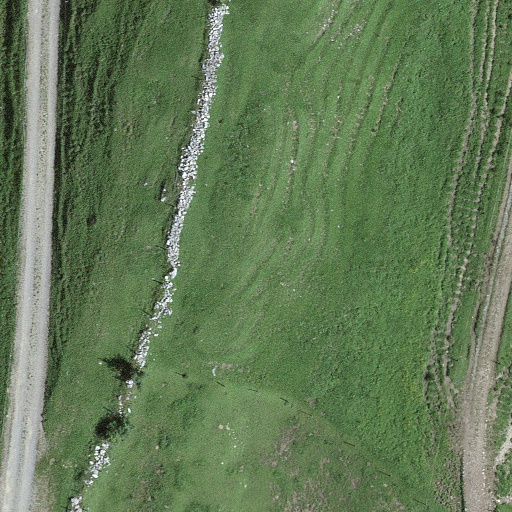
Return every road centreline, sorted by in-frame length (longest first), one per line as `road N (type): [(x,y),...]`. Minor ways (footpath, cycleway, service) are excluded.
road 1 (track): [(55,0),(35,268),(3,511)]
road 2 (track): [(481,511),(473,412),(511,247)]
